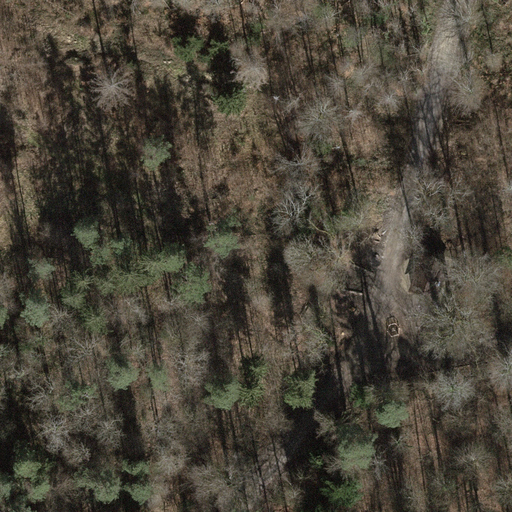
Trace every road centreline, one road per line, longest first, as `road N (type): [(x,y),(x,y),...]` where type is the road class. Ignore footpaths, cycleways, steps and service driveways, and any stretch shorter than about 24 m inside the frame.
road 1 (track): [(238,511),(365,349),(465,0)]
road 2 (track): [(365,349),(511,337)]
